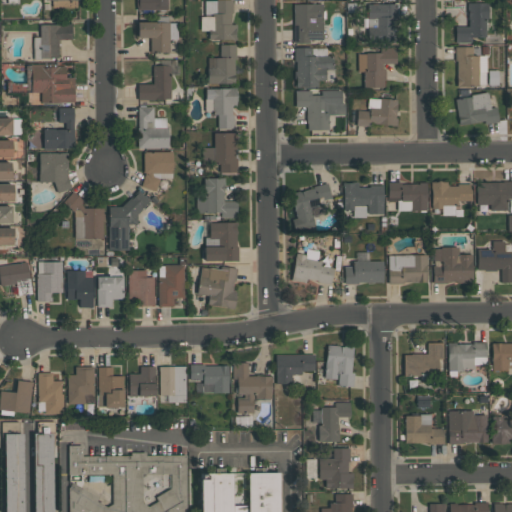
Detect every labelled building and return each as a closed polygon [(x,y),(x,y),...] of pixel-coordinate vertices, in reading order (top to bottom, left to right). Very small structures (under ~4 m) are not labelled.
[(135,0),(135,10),(166,10),(166,0),(135,0)] [(208,39),(235,40),(235,24),(231,24),(231,0),(229,0),(203,0),(203,16),(200,16),(199,30),(208,31),(208,39)] [(486,3),(467,3),(467,27),(454,26),(454,42),(471,42),(471,37),(486,37),(486,3)] [(293,42),(322,42),(322,4),(293,4),(293,42)] [(394,4),(367,5),(368,43),(395,43),(394,4)] [(176,40),(177,23),(137,22),(136,37),(149,38),(149,53),(169,53),(169,39),(176,40)] [(33,37),(33,59),(58,58),(57,40),(71,39),(71,24),(39,25),(39,37),(33,37)] [(235,44),(219,44),(219,58),(207,57),(206,83),(234,84),(235,44)] [(316,87),(317,80),(325,80),(325,69),(332,69),(332,55),(326,55),(326,48),(295,47),(294,87),(316,87)] [(456,86),(486,85),(485,56),(479,56),(479,47),(455,47),(456,86)] [(363,88),(384,87),(384,64),(396,64),(395,48),(382,48),(382,53),(357,53),(358,72),(363,72),(363,88)] [(137,84),(137,100),(169,100),(170,68),(176,68),(176,60),(161,60),(161,66),(152,66),(152,84),(137,84)] [(74,103),(74,77),(65,78),(64,67),(30,67),(30,92),(41,92),(41,103),(74,103)] [(233,128),(232,106),(236,106),(235,88),(204,89),(204,113),(216,113),(217,129),(233,128)] [(342,115),(342,90),(294,90),(294,107),(306,107),(305,130),(328,130),(328,115),(342,115)] [(454,97),(458,125),(497,121),(496,107),(489,108),(487,94),(454,97)] [(395,126),(396,99),(367,98),(367,111),(356,111),(355,124),(395,126)] [(167,148),(167,117),(153,118),(153,107),(137,107),(137,148),(167,148)] [(43,129),(42,149),(73,149),(73,108),(58,108),(57,123),(64,123),(64,129),(43,129)] [(0,134),(11,135),(11,118),(0,117),(0,134)] [(201,164),(218,164),(218,173),(236,173),(236,133),(213,133),(213,147),(201,147),(201,164)] [(11,141),(0,141),(0,157),(11,157),(11,141)] [(172,151),(142,152),(143,189),(158,189),(157,173),(172,173),(172,151)] [(67,153),(38,153),(39,182),(55,182),(55,191),(67,190),(67,153)] [(10,162),(0,162),(0,178),(10,178),(10,162)] [(195,213),(220,213),(220,217),(236,217),(236,201),(223,201),(223,178),(203,178),(203,193),(195,193),(195,213)] [(470,184),(446,185),(446,181),(430,182),(431,209),(442,209),(442,215),(454,215),(454,201),(470,200),(470,184)] [(511,199),(511,181),(475,182),(476,209),(507,208),(506,199),(511,199)] [(382,186),(357,186),(357,182),(342,182),(342,210),(354,210),(354,217),(365,217),(365,215),(382,215),(382,186)] [(426,183),(387,183),(387,202),(396,202),(396,211),(425,211),(426,183)] [(12,184),(0,184),(0,201),(12,201),(12,184)] [(289,192),(295,221),(323,215),(321,205),(331,203),(327,184),(289,192)] [(103,208),(81,207),(82,196),(71,195),(70,238),(102,239),(103,208)] [(107,250),(127,250),(127,224),(137,224),(137,204),(143,204),(143,202),(107,202),(107,250)] [(10,206),(0,206),(0,223),(11,223),(10,206)] [(236,222),(208,223),(208,238),(217,238),(217,246),(203,247),(203,262),(237,261),(236,222)] [(12,228),(0,228),(0,245),(12,245),(12,228)] [(511,281),(511,265),(510,265),(511,251),(503,251),(504,241),(491,241),(491,249),(476,249),(476,270),(500,270),(500,282),(511,281)] [(472,283),(471,254),(457,255),(457,247),(432,248),(433,283),(472,283)] [(333,268),(317,265),(319,251),(305,249),(305,255),(294,253),(290,280),(305,283),(306,280),(330,284),(333,268)] [(382,261),(368,261),(368,252),(354,252),(354,267),(343,267),(343,283),(382,283),(382,261)] [(426,255),(387,255),(387,283),(426,283),(426,255)] [(61,261),(36,262),(36,302),(50,301),(50,292),(61,292),(61,261)] [(0,266),(0,286),(15,283),(17,296),(32,293),(26,262),(0,266)] [(182,298),(183,265),(158,265),(157,276),(158,276),(158,306),(172,307),(173,298),(182,298)] [(233,309),(235,292),(233,292),(236,269),(200,266),(196,295),(207,296),(206,306),(233,309)] [(66,300),(78,300),(78,307),(91,307),(91,270),(65,271),(66,300)] [(153,306),(153,277),(145,277),(145,270),(127,270),(127,298),(138,298),(137,306),(153,306)] [(111,299),(123,299),(122,276),(95,277),(96,308),(111,307),(111,299)] [(442,342),(426,343),(426,354),(403,354),(403,375),(443,374),(442,342)] [(485,342),(446,343),(447,370),(473,370),(473,365),(485,365),(485,342)] [(511,342),(491,342),(491,372),(511,371),(511,342)] [(351,387),(353,346),(325,345),(324,379),(336,379),(336,386),(351,387)] [(275,354),(274,384),(290,384),(291,375),(300,375),(301,371),(313,371),(314,355),(275,354)] [(271,376),(247,376),(247,363),(232,362),(232,380),(236,380),(236,413),(252,413),(253,399),(271,399),(271,376)] [(227,364),(188,365),(189,380),(202,380),(203,393),(228,393),(227,364)] [(92,366),(74,367),(74,375),(66,375),(66,403),(93,403),(92,366)] [(154,366),(139,367),(139,374),(127,374),(128,396),(154,395),(154,366)] [(185,366),(158,366),(158,395),(168,395),(168,402),(185,402),(185,366)] [(111,367),(96,367),(97,407),(123,407),(122,376),(111,376),(111,367)] [(37,401),(43,401),(44,414),(62,414),(61,381),(52,381),(51,372),(36,372),(37,401)] [(30,381),(15,381),(15,392),(0,390),(0,410),(29,412),(30,381)] [(318,407),(319,442),(338,442),(337,417),(349,417),(349,402),(336,402),(336,407),(318,407)] [(448,444),(486,443),(486,415),(472,415),(472,410),(447,411),(448,444)] [(443,429),(430,428),(430,415),(404,414),(404,443),(442,444),(443,429)] [(511,418),(491,418),(491,444),(508,444),(508,439),(511,439),(511,418)] [(3,511),(3,433),(22,433),(22,511),(3,511)] [(32,511),(32,433),(51,433),(51,511),(32,511)] [(186,455),(185,511),(67,511),(68,484),(95,492),(100,505),(111,505),(111,475),(67,474),(67,445),(81,445),(81,454),(186,455)] [(347,448),(332,448),(332,458),(317,458),(318,480),(324,480),(324,488),(351,488),(351,473),(348,473),(347,448)] [(198,511),(198,474),(230,473),(230,506),(247,505),(246,473),(277,472),(277,511),(198,511)] [(350,511),(351,494),(335,494),(335,502),(328,502),(329,508),(320,508),(319,511),(350,511)] [(511,511),(511,502),(492,503),(492,511),(511,511)] [(444,511),(444,503),(427,504),(427,511),(444,511)] [(448,503),(448,511),(486,511),(487,504),(448,503)]
